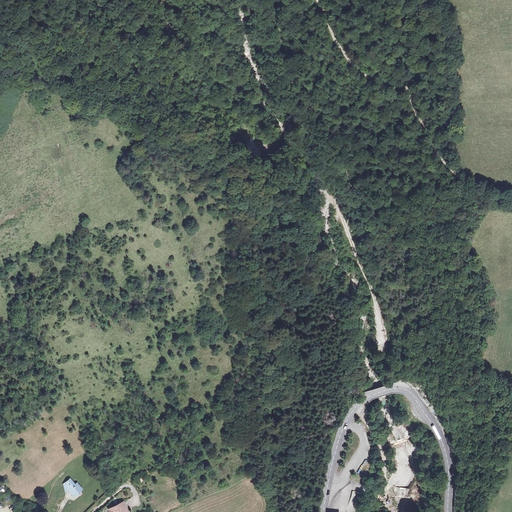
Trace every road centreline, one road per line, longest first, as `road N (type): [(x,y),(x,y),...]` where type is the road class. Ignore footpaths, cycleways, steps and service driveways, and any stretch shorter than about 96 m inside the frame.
road 1 (track): [(392,364),(331,185),(267,71),(248,0)]
road 2 (track): [(511,197),(481,190),(451,170),(409,89),(358,70),(316,0)]
road 3 (track): [(272,0),(292,83),(343,176),(350,206),(344,227)]
road 4 (secondary): [(446,511),(444,452),(411,398),(381,391),(350,414)]
